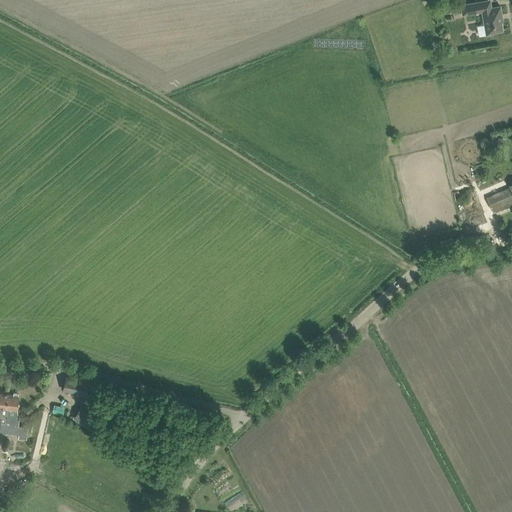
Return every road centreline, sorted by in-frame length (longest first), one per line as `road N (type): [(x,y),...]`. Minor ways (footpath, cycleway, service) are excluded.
road 1 (unclassified): [(244,416),(412,272),(511,246)]
road 2 (unclassified): [(244,416),(78,370)]
road 3 (unclassified): [(164,511),(244,416)]
